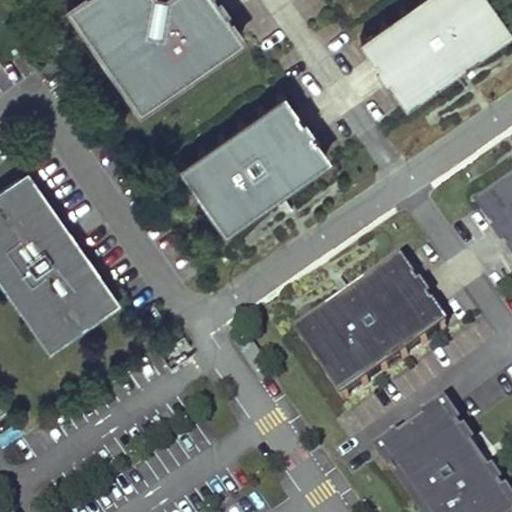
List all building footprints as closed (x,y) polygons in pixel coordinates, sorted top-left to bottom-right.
[(68,0),(141,102),(246,29),(225,0),(68,0)] [(508,22),(492,0),(397,0),(356,29),(404,95),(508,22)] [(327,156),(280,89),(176,163),(223,230),(327,156)] [(25,172),(0,189),(0,270),(49,340),(112,296),(25,172)] [(511,175),(478,199),(511,247),(511,175)] [(446,317),(399,251),(295,325),(342,391),(446,317)] [(242,351),(255,370),(267,363),(254,343),(242,351)] [(504,511),(511,507),(511,498),(444,400),(378,445),(424,511),(504,511)]
